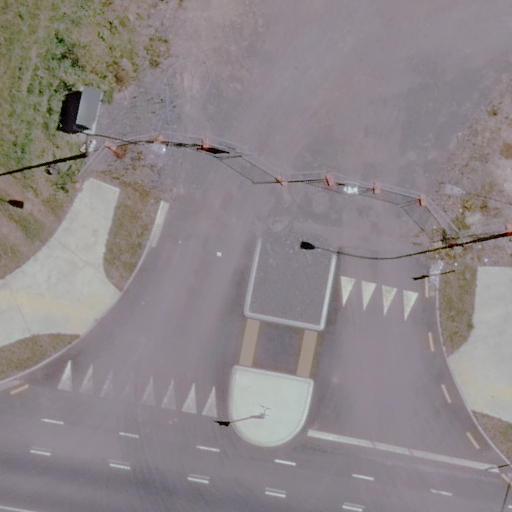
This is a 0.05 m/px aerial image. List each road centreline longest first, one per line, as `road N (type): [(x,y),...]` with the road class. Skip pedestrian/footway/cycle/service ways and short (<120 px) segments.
road 1 (residential): [(164,511),(216,220),(310,140),(379,243),(340,511)]
road 2 (unknown): [(351,0),(310,140)]
